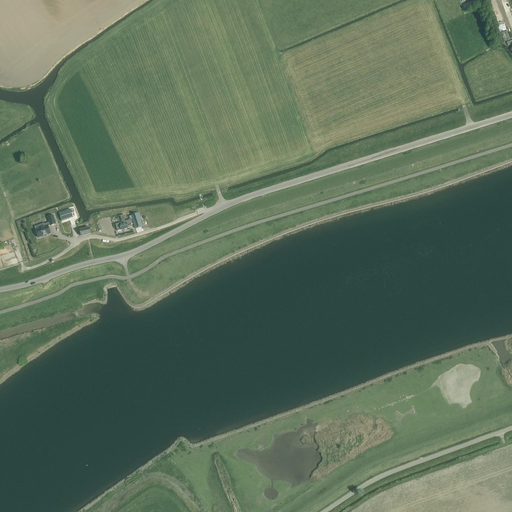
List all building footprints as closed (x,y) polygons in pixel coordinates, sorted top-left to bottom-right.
[(501,34),(505,42),(511,40),(507,32),(501,34)] [(70,210),(59,214),(62,222),(73,218),(70,210)] [(142,227),(137,214),(131,216),(135,229),(142,227)] [(35,230),(38,238),(51,234),(49,226),(50,226),(56,225),(53,215),(47,217),(49,223),(44,224),(45,227),(35,230)] [(115,225),(118,232),(122,230),(132,227),(131,225),(132,225),(131,222),(132,222),(131,220),(115,225)]
